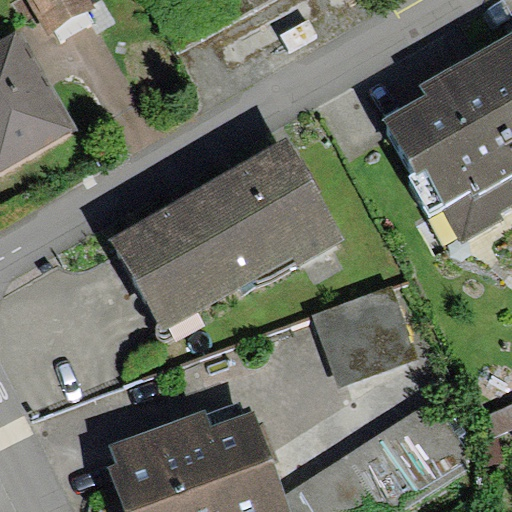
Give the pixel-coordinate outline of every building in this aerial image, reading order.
[(89,0),(32,0),(51,30),(92,5),(89,0)] [(153,0),(181,48),(268,0),(153,0)] [(0,40),(0,172),(75,127),(16,31),(0,40)] [(511,43),(385,117),(416,172),(407,177),(428,214),(446,204),(466,240),(505,217),(500,209),(511,201),(511,43)] [(111,242),(163,329),(298,249),(304,259),(341,236),(284,140),(111,242)] [(397,289),(314,319),(339,386),(421,356),(397,289)] [(439,401),(288,497),(293,511),(289,511),(399,511),(481,459),(439,401)] [(110,466),(127,511),(289,511),(293,511),(288,497),(256,412),(210,429),(204,411),(112,445),(118,463),(110,466)]
